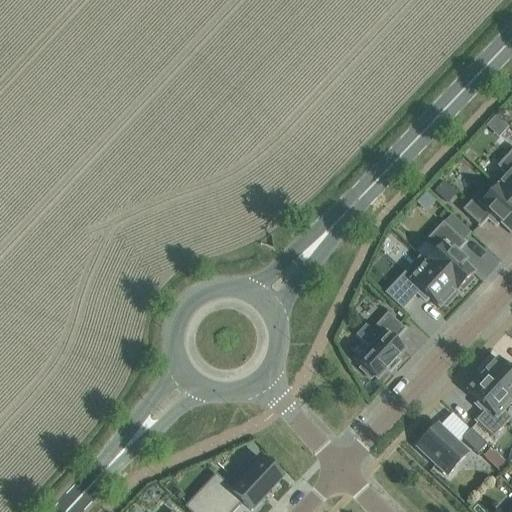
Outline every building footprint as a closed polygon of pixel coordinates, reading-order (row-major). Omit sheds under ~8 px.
[(497,187),(511,201),(511,151),(497,167),(508,178),(498,188),(497,187)] [(444,182),(435,192),(446,203),(455,193),(444,182)] [(511,201),(497,187),(486,198),(480,192),(462,211),(480,228),(488,219),(496,227),(499,224),(511,235),(511,233),(511,201)] [(426,262),(457,292),(460,289),(463,291),(472,280),(470,278),(474,274),(462,263),(465,260),(457,252),(465,244),(463,242),(444,224),(443,223),(425,241),(436,252),(426,262)] [(457,292),(426,262),(420,256),(384,295),(402,311),(417,295),(426,302),(429,299),(439,309),(443,305),(445,307),(455,297),(453,295),(456,292),(457,293),(457,292)] [(365,326),(356,337),(370,350),(358,364),(362,367),(360,370),(370,379),(373,377),(377,381),(387,370),(390,373),(400,363),(396,360),(404,352),(394,342),(405,330),(387,314),(371,331),(365,326)] [(485,373),(482,376),(511,404),(511,403),(511,367),(511,366),(508,370),(498,360),(494,363),(492,361),(483,371),(485,373)] [(504,412),(511,404),(482,376),(480,379),(478,377),(468,387),(470,389),(467,392),(478,403),(475,405),(483,413),(475,422),(493,438),(511,419),(504,412)] [(436,426),(416,447),(448,477),(468,455),(436,426)] [(487,445),(471,430),(462,440),(478,455),(487,445)] [(498,473),(507,464),(490,447),(481,456),(498,473)] [(216,475),(184,508),(188,511),(234,511),(243,504),(251,511),(282,479),(279,476),(281,473),(268,461),(266,464),(263,461),(253,472),(249,469),(234,485),(237,488),(234,492),(216,475)]
